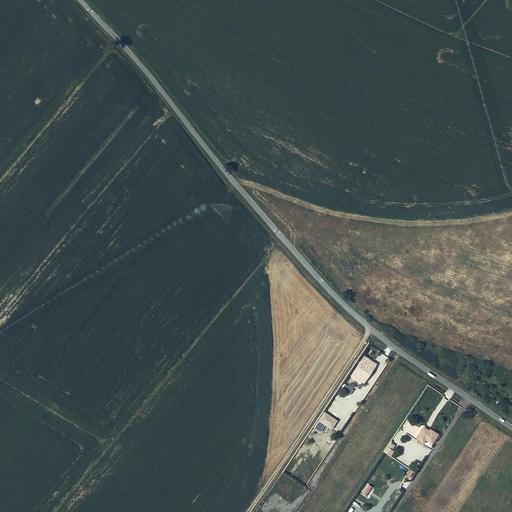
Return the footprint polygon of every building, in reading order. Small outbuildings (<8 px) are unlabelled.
[(365,357),(351,377),(361,383),(375,363),(365,357)] [(317,421),(331,430),(337,421),(324,412),(317,421)] [(415,431),(416,423),(405,423),(404,433),(413,434),(413,431),(415,431)] [(424,427),(416,439),(423,444),(426,440),(433,445),(439,435),(430,429),(429,431),(424,427)] [(367,484),(362,492),(365,494),(371,486),(367,484)] [(365,496),(368,498),(374,489),(372,487),(365,496)]
